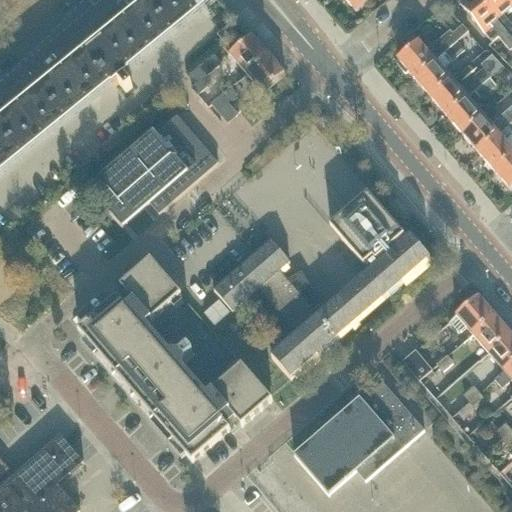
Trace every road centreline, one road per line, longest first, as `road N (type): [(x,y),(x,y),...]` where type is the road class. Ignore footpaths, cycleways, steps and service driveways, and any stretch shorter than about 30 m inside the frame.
road 1 (unclassified): [(243,159),(40,343),(179,503),(194,503),(492,254)]
road 2 (tertiary): [(492,254),(338,77)]
road 3 (unclassified): [(338,77),(243,159)]
road 4 (residential): [(431,0),(338,77)]
